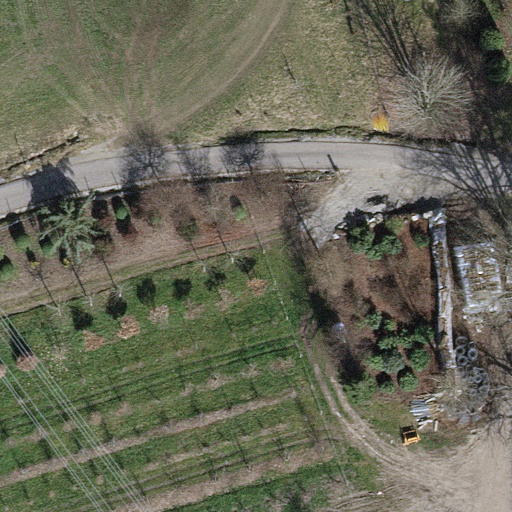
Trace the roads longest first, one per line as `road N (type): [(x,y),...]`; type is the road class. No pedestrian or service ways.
road 1 (track): [(511,173),(284,153),(132,166),(0,198)]
road 2 (track): [(279,0),(258,42),(203,97),(54,181)]
